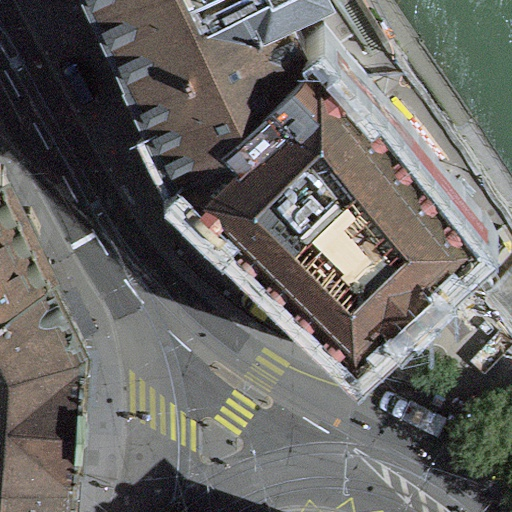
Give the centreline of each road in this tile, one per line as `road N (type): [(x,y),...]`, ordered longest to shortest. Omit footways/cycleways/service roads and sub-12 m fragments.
road 1 (residential): [(264,406),(159,322),(116,262),(0,57)]
road 2 (residential): [(264,406),(452,511)]
road 3 (residential): [(181,511),(264,406)]
